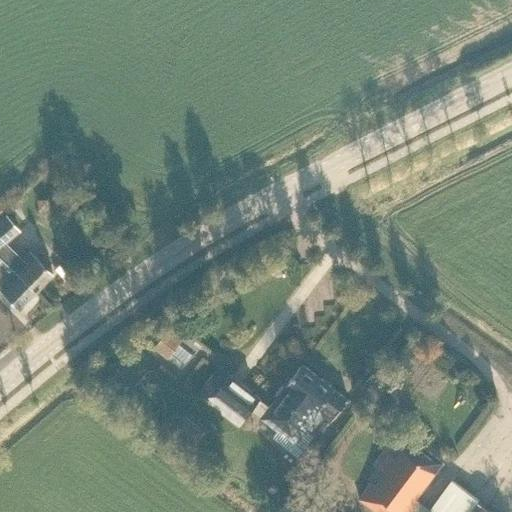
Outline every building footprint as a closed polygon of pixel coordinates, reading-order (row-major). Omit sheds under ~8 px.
[(28,250),(21,258),(5,243),(19,231),(5,214),(0,218),(0,259),(1,260),(2,259),(11,268),(35,291),(52,274),(28,250)] [(35,291),(11,268),(0,279),(0,291),(18,309),(35,291)] [(167,330),(154,349),(168,359),(181,340),(167,330)] [(301,364),(268,407),(257,398),(258,397),(229,375),(215,394),(243,416),(249,408),(260,417),(276,430),(269,438),(293,457),(311,434),(308,433),(323,414),(331,420),(347,399),(301,364)] [(190,450),(205,431),(183,414),(168,433),(190,450)] [(415,498),(442,462),(410,438),(409,438),(402,433),(393,445),(400,450),(393,459),(386,453),(377,465),(384,471),(376,481),(373,479),(358,498),(377,511),(409,511),(418,502),(418,501),(415,498)] [(490,511),(476,502),(468,511),(490,511)]
